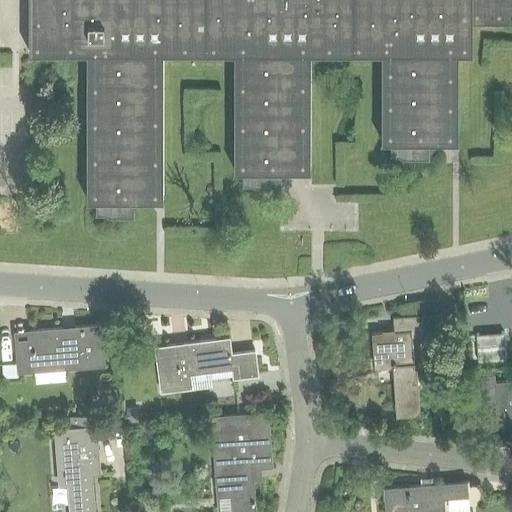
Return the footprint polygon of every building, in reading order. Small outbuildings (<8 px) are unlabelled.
[(511,0),(28,0),(29,41),(29,54),(31,54),(31,53),(87,52),(88,196),(87,196),(87,199),(96,199),(96,213),(134,213),(134,199),(165,199),(165,197),(163,197),(163,52),(234,52),(234,168),(233,168),(233,170),(243,170),(243,184),(282,184),(282,170),(311,170),(311,168),(310,168),(311,52),(382,52),(382,139),(381,139),(381,141),(391,141),(391,154),(429,155),(429,141),(459,141),(459,139),(458,139),(458,52),(470,52),(470,53),(472,53),(472,23),(511,23),(511,0)] [(414,361),(412,335),(439,332),(438,312),(393,316),(394,330),(373,332),(376,365),(394,364),(398,412),(420,410),(416,361),(414,361)] [(101,325),(15,332),(18,372),(104,365),(101,325)] [(506,360),(504,332),(476,334),(478,362),(506,360)] [(234,378),(258,374),(255,351),(231,354),(229,338),(156,348),(161,391),(192,387),(190,374),(233,368),(234,378)] [(496,400),(498,426),(511,424),(511,380),(494,382),(494,375),(481,376),(484,402),(496,400)] [(136,406),(126,407),(127,420),(137,419),(136,406)] [(218,511),(255,511),(253,480),(262,479),(261,468),(272,467),(268,412),(211,416),(218,511)] [(90,415),(68,417),(69,427),(91,425),(90,415)] [(209,417),(192,418),(193,435),(207,433),(206,426),(209,426),(209,417)] [(94,511),(91,472),(99,472),(95,425),(91,425),(69,427),(55,428),(60,484),(69,483),(71,511),(94,511)] [(441,511),(441,499),(469,496),(468,480),(386,487),(388,510),(410,508),(409,511),(441,511)]
